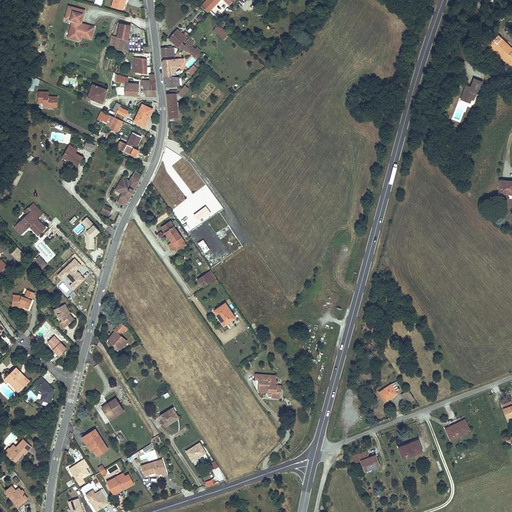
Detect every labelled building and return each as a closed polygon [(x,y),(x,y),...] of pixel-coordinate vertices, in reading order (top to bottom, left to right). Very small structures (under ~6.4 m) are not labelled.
[(225,0),(230,4),(233,0),(206,0),(202,5),(209,12),(220,0),(225,0)] [(81,22),(84,10),(68,6),(68,7),(75,9),(75,11),(82,13),(80,22),(81,22)] [(91,39),(94,27),(86,25),(83,26),(80,26),(81,24),(81,22),(80,22),(82,13),(75,11),(75,9),(68,7),(65,18),(72,20),(70,30),(71,30),(70,35),(75,37),(75,38),(80,40),(81,37),(91,39)] [(131,24),(120,21),(116,36),(127,39),(131,24)] [(218,25),(213,30),(223,39),(228,34),(218,25)] [(75,38),(75,37),(70,35),(71,30),(70,30),(67,38),(80,41),(80,40),(75,38)] [(182,44),(188,38),(190,36),(186,32),(184,35),(179,30),(170,39),(179,48),(182,44)] [(509,65),(511,62),(511,50),(510,52),(499,40),(501,38),(496,33),(491,39),(492,40),(489,44),(498,53),(496,55),(504,62),(505,61),(509,65)] [(125,51),(128,39),(127,39),(116,36),(110,35),(108,43),(114,45),(113,47),(125,51)] [(499,40),(510,52),(511,50),(511,48),(501,38),(499,40)] [(485,44),(496,55),(498,53),(489,44),(492,40),(491,39),(485,44)] [(185,47),(189,50),(194,43),(191,40),(185,47)] [(173,47),(160,47),(161,57),(173,56),(173,47)] [(146,59),(133,57),(131,71),(144,73),(146,59)] [(174,58),(172,61),(175,69),(180,69),(180,67),(182,67),(181,61),(184,61),(184,57),(174,58)] [(172,61),(162,58),(164,77),(175,75),(175,69),(172,61)] [(192,65),(188,71),(191,74),(196,68),(192,65)] [(136,83),(129,82),(130,77),(122,75),(118,74),(117,79),(120,80),(123,80),(122,84),(124,84),(123,91),(139,95),(145,95),(145,90),(146,84),(136,83)] [(37,85),(38,79),(30,75),(28,90),(32,91),(33,85),(37,85)] [(175,75),(164,77),(165,86),(178,85),(179,83),(181,83),(180,80),(183,80),(183,76),(175,75)] [(145,80),(136,78),(136,83),(146,84),(145,90),(149,90),(149,81),(149,79),(148,79),(145,79),(145,80)] [(175,93),(167,94),(169,117),(177,116),(176,99),(182,99),(182,94),(194,84),(190,79),(182,87),(179,89),(178,90),(175,93)] [(464,86),(462,94),(465,96),(464,101),(470,103),(471,99),(473,100),(475,92),(477,93),(481,81),(473,79),(470,86),(469,88),(464,86)] [(156,97),(155,82),(149,81),(149,90),(145,90),(145,95),(156,97)] [(96,93),(94,99),(102,101),(105,88),(91,84),(90,87),(94,89),(93,93),(96,93)] [(48,93),(39,93),(38,103),(44,103),(43,108),(56,109),(57,98),(47,97),(48,93)] [(124,116),(128,110),(118,106),(119,103),(115,101),(112,107),(115,109),(114,111),(124,116)] [(148,118),(153,109),(142,104),(137,112),(148,118)] [(99,110),(94,124),(96,124),(98,120),(98,121),(99,119),(100,119),(100,118),(109,122),(112,116),(99,110)] [(148,118),(137,112),(133,120),(141,124),(144,118),(147,119),(148,118)] [(125,130),(128,123),(122,120),(119,127),(120,127),(119,130),(122,132),(124,129),(125,130)] [(135,149),(140,137),(132,132),(125,145),(121,143),(118,149),(123,151),(124,150),(130,153),(129,154),(132,156),(135,149)] [(87,141),(84,149),(91,152),(94,144),(87,141)] [(76,167),(82,155),(75,151),(77,147),(68,143),(61,157),(71,162),(70,164),(76,167)] [(129,158),(124,155),(120,163),(125,165),(129,158)] [(117,201),(123,205),(140,174),(134,171),(128,181),(122,177),(114,191),(121,195),(117,201)] [(511,181),(499,181),(498,193),(508,194),(509,191),(511,191),(511,181)] [(108,215),(111,207),(103,204),(100,211),(108,215)] [(42,215),(33,205),(28,209),(37,219),(42,215)] [(211,213),(206,206),(194,215),(199,221),(211,213)] [(29,228),(37,237),(45,230),(36,220),(37,219),(28,209),(24,212),(27,215),(17,225),(24,232),(29,228)] [(81,222),(88,229),(86,232),(86,248),(87,250),(94,249),(94,240),(94,237),(100,231),(86,217),(81,222)] [(183,241),(169,222),(161,228),(172,242),(168,245),(171,249),(174,248),(183,241)] [(24,232),(17,225),(13,228),(20,236),(24,232)] [(203,240),(198,244),(205,254),(210,250),(203,240)] [(183,241),(174,248),(176,251),(186,244),(183,241)] [(17,248),(11,254),(19,262),(25,256),(17,248)] [(43,268),(47,264),(39,255),(35,259),(43,268)] [(81,267),(74,261),(57,277),(61,281),(66,277),(72,285),(70,287),(73,291),(84,281),(76,272),(81,267)] [(216,278),(211,270),(196,279),(202,287),(216,278)] [(50,283),(45,287),(48,291),(53,287),(50,283)] [(25,296),(13,295),(12,307),(18,308),(19,305),(23,307),(29,309),(35,292),(28,290),(25,296)] [(59,323),(64,329),(74,320),(68,314),(66,310),(68,309),(66,304),(54,310),(58,318),(60,317),(62,320),(59,323)] [(225,304),(214,311),(224,326),(235,318),(225,304)] [(114,333),(111,338),(113,339),(110,343),(120,351),(127,343),(119,336),(121,334),(122,335),(127,329),(119,323),(113,332),(114,333)] [(48,330),(44,326),(37,332),(41,336),(48,330)] [(51,351),(57,356),(65,348),(53,335),(47,342),(51,347),(53,349),(51,351)] [(10,380),(19,390),(26,384),(22,379),(24,377),(15,368),(2,379),(6,383),(7,382),(10,380)] [(275,384),(276,376),(253,373),(253,378),(257,379),(257,391),(267,392),(267,394),(271,394),(271,397),(279,398),(280,390),(275,390),(275,384)] [(55,391),(42,377),(33,385),(42,394),(41,401),(52,403),(55,391)] [(19,390),(10,380),(7,382),(17,392),(19,390)] [(392,383),(377,392),(383,401),(393,396),(391,393),(394,391),(397,389),(392,383)] [(413,399),(407,389),(400,394),(406,403),(413,399)] [(103,409),(110,421),(117,417),(115,414),(122,409),(116,398),(108,403),(109,405),(103,409)] [(511,403),(502,407),(506,417),(511,415),(511,403)] [(173,409),(160,416),(166,426),(176,419),(174,415),(176,414),(173,409)] [(456,423),(444,427),(449,436),(468,428),(464,418),(456,421),(456,423)] [(109,450),(95,428),(82,437),(85,443),(88,441),(94,450),(97,456),(109,450)] [(13,461),(20,454),(21,456),(23,454),(24,455),(31,448),(23,439),(15,447),(14,445),(10,449),(7,452),(11,456),(9,457),(13,461)] [(408,445),(397,449),(401,457),(420,450),(415,439),(407,442),(408,445)] [(94,450),(88,441),(85,443),(91,452),(94,450)] [(198,442),(185,451),(192,461),(197,457),(204,453),(205,452),(198,442)] [(368,466),(369,468),(377,465),(373,455),(367,457),(364,450),(350,455),(353,463),(359,461),(362,468),(368,466)] [(136,453),(127,458),(129,462),(138,456),(137,455),(136,453)] [(207,458),(204,453),(197,457),(200,462),(207,458)] [(20,454),(13,461),(14,463),(21,456),(20,454)] [(71,472),(79,485),(85,482),(83,478),(90,474),(86,468),(88,467),(84,459),(77,463),(78,465),(75,466),(75,465),(74,465),(72,466),(74,469),(71,472)] [(155,473),(161,471),(162,473),(163,476),(167,475),(164,462),(160,463),(159,461),(141,466),(144,476),(155,473)] [(114,478),(106,482),(114,495),(120,492),(119,489),(125,485),(126,489),(134,484),(129,474),(125,477),(120,479),(120,478),(115,480),(114,478)] [(11,483),(5,489),(16,503),(26,496),(22,491),(24,490),(21,487),(20,488),(18,485),(15,488),(11,483)] [(87,494),(96,511),(102,507),(102,505),(104,504),(105,506),(108,504),(101,491),(96,494),(94,490),(87,494)] [(82,511),(78,498),(68,502),(71,511),(82,511)]
